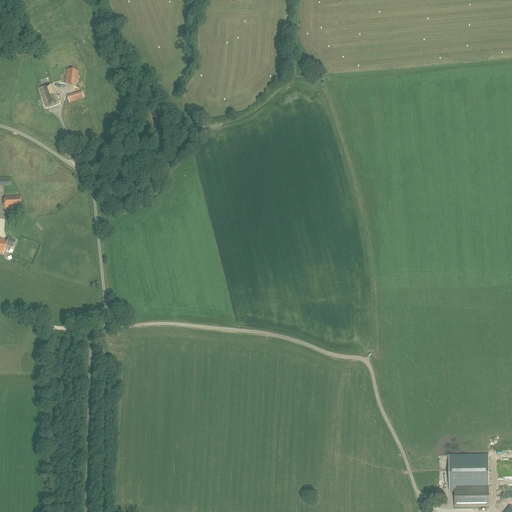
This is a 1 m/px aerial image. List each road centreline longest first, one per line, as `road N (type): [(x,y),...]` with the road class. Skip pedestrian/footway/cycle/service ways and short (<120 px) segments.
road 1 (unknown): [(102,321),(266,332),(364,358),(414,486),(434,509),(450,511)]
road 2 (unclassified): [(85,511),(90,342),(105,313),(94,197),(72,166),(0,126)]
